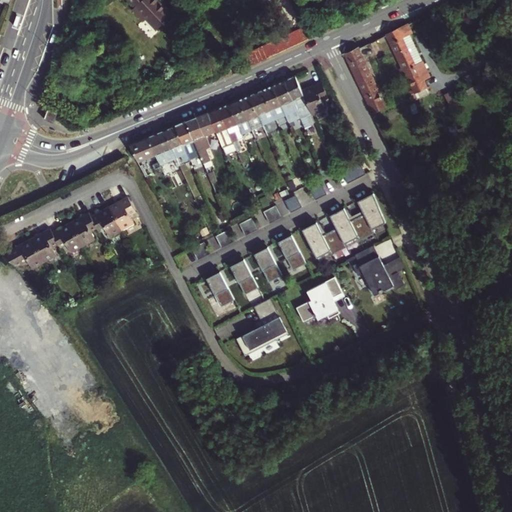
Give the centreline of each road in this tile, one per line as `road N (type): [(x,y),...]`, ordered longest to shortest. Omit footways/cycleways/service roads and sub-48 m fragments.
road 1 (residential): [(178,278),(220,358),(251,381),(318,370),(448,310)]
road 2 (residential): [(0,233),(122,178),(178,278)]
road 3 (residential): [(392,169),(178,278)]
road 4 (residential): [(448,310),(510,511)]
road 5 (tertiary): [(146,120),(328,41)]
road 6 (tertiary): [(0,148),(58,160),(146,120)]
road 7 (residential): [(392,169),(448,310)]
road 8 (tertiary): [(146,120),(63,145),(8,128)]
road 9 (residential): [(328,41),(392,169)]
road 10 (primary): [(8,128),(47,0)]
